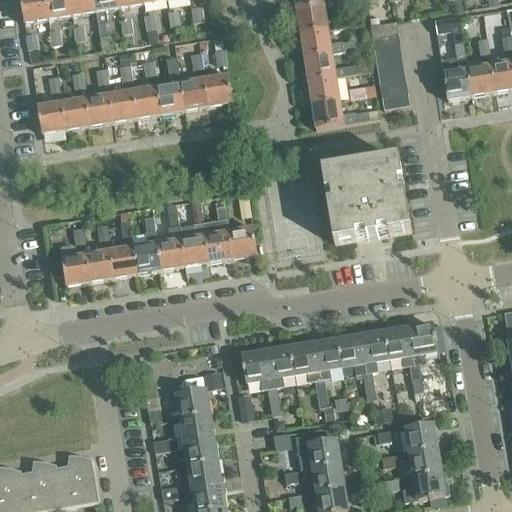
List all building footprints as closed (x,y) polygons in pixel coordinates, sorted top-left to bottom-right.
[(22,0),(21,0),(25,28),(49,24),(45,0),(22,0)] [(73,20),(69,0),(45,0),(49,24),(73,20)] [(97,16),(94,0),(69,0),(73,20),(97,16)] [(101,45),(111,43),(106,15),(121,12),(118,0),(94,0),(97,16),(101,45)] [(118,0),(121,12),(144,9),(142,0),(118,0)] [(142,0),(144,9),(168,5),(167,0),(142,0)] [(351,6),(349,0),(295,0),(298,15),(325,10),(351,6)] [(365,0),(367,8),(376,7),(375,0),(365,0)] [(488,0),(490,10),(500,8),(498,0),(488,0)] [(301,38),(329,34),(325,10),(298,15),(301,38)] [(207,26),(205,11),(193,13),(196,28),(207,26)] [(183,30),(181,14),(170,16),(172,32),(183,30)] [(150,46),(161,45),(157,18),(146,20),(150,46)] [(459,21),(436,25),(438,38),(453,35),(461,34),(459,21)] [(354,30),(353,22),(340,24),(341,32),(354,30)] [(135,37),(133,23),(122,25),(125,39),(135,37)] [(397,26),(371,30),(373,42),(399,38),(397,26)] [(88,45),(86,30),(75,32),(77,47),(88,45)] [(500,41),(503,56),(511,54),(511,47),(511,39),(509,40),(508,32),(500,33),(501,41),(500,41)] [(331,47),(329,34),(301,38),(305,62),(333,57),(358,53),(357,45),(344,47),(343,46),(331,47)] [(461,34),(453,35),(455,49),(464,48),(461,34)] [(65,50),(63,35),(51,37),(54,52),(65,50)] [(40,53),(37,38),(27,40),(29,54),(40,53)] [(375,54),(401,50),(399,38),(373,42),(375,54)] [(489,57),(486,43),(476,45),(479,59),(489,57)] [(468,73),(465,48),(464,48),(455,49),(458,62),(442,65),(443,77),(446,96),(448,104),(472,100),(468,73)] [(377,66),(403,62),(401,50),(375,54),(377,66)] [(216,56),(218,70),(227,68),(225,55),(216,56)] [(128,57),(119,58),(120,70),(129,69),(128,57)] [(361,68),(335,72),(333,57),(305,62),(309,85),(337,81),(362,77),(361,68)] [(203,72),(201,59),(191,60),(194,74),(203,72)] [(379,78),(405,74),(403,62),(377,66),(379,78)] [(179,76),(177,63),(167,64),(169,78),(179,76)] [(155,79),(153,65),(141,67),(144,81),(155,79)] [(511,93),(511,65),(491,69),(496,96),(511,93)] [(132,84),(129,69),(120,70),(118,71),(120,85),(132,84)] [(496,96),(491,69),(468,73),(472,100),(496,96)] [(108,88),(106,74),(95,76),(97,90),(108,88)] [(405,74),(379,78),(381,90),(406,86),(405,74)] [(84,91),(82,77),(70,79),(73,93),(84,91)] [(370,77),(351,79),(352,90),(371,88),(370,77)] [(443,77),(434,78),(437,98),(446,96),(443,77)] [(234,108),(230,80),(205,84),(209,112),(234,108)] [(61,97),(58,81),(46,83),(49,99),(61,97)] [(313,109),(341,105),(337,81),(309,85),(313,109)] [(181,88),(186,116),(209,112),(205,84),(181,88)] [(406,86),(381,90),(382,102),(408,97),(406,86)] [(157,92),(162,120),(186,116),(181,88),(157,92)] [(376,99),(375,91),(352,95),(353,103),(376,99)] [(134,96),(138,124),(162,120),(157,92),(134,96)] [(138,124),(134,96),(110,100),(115,127),(138,124)] [(385,114),(410,110),(408,97),(382,102),(385,114)] [(115,127),(110,100),(86,104),(91,131),(115,127)] [(91,131),(86,104),(63,107),(67,135),(91,131)] [(355,117),(343,119),(341,105),(313,109),(317,133),(345,129),(345,128),(370,124),(368,116),(355,118),(355,117)] [(38,111),(43,139),(67,135),(63,107),(38,111)] [(393,238),(412,235),(405,195),(401,196),(399,186),(404,185),(400,163),(323,175),(327,198),(332,197),(333,207),(328,208),(335,247),(353,244),(357,244),(356,239),(367,237),(368,242),(379,240),(378,235),(389,234),(390,238),(393,238)] [(252,221),(248,197),(237,198),(241,223),(252,221)] [(195,228),(203,227),(200,204),(191,206),(195,228)] [(176,208),(166,210),(171,245),(158,247),(163,275),(186,272),(182,243),(176,208)] [(204,229),(210,268),(234,264),(229,235),(225,211),(216,212),(219,227),(204,229)] [(109,245),(106,229),(96,231),(98,246),(109,245)] [(195,241),(182,243),(186,272),(210,268),(204,229),(193,231),(195,241)] [(258,260),(253,231),(229,235),(234,264),(258,260)] [(82,233),(72,235),(74,249),(84,247),(82,233)] [(134,251),(139,279),(163,275),(158,247),(134,251)] [(61,251),(67,291),(91,287),(87,258),(77,260),(76,253),(71,250),(61,251)] [(111,255),(115,283),(139,279),(134,251),(111,255)] [(87,258),(91,287),(115,283),(111,255),(87,258)] [(425,358),(438,356),(436,345),(438,344),(437,340),(435,340),(434,329),(411,333),(416,369),(410,370),(413,384),(422,383),(419,368),(427,367),(425,358)] [(401,362),(403,371),(410,370),(416,369),(411,333),(398,335),(398,337),(388,339),(392,363),(401,362)] [(378,375),(377,366),(392,363),(388,339),(387,339),(386,337),(385,337),(385,339),(374,341),(374,339),(365,340),(370,377),(363,378),(365,391),(375,390),(372,376),(378,375)] [(355,370),(356,379),(363,378),(370,377),(365,340),(350,343),(351,345),(341,347),(344,371),(355,370)] [(339,347),(339,345),(338,345),(338,347),(327,349),(326,347),(316,348),(321,383),(332,381),(331,373),(344,371),(341,347),(339,347)] [(303,351),(303,353),(292,355),(296,379),(308,377),(309,385),(321,383),(316,348),(303,351)] [(284,391),(283,381),(296,379),(292,355),(292,352),(290,353),(291,355),(279,357),(279,354),(268,356),(274,393),(268,393),(271,407),(280,405),(278,392),(284,391)] [(260,385),(262,394),(268,393),(274,393),(268,356),(255,358),(256,361),(245,362),(244,360),(243,360),(245,372),(243,372),(244,376),(245,376),(247,387),(260,385)] [(222,380),(205,383),(207,394),(224,392),(222,380)] [(415,397),(424,395),(422,383),(413,384),(415,397)] [(325,384),(316,385),(318,399),(327,398),(325,384)] [(157,385),(145,387),(147,404),(160,402),(157,385)] [(368,405),(377,403),(375,390),(365,391),(368,405)] [(206,394),(177,399),(181,423),(208,419),(206,406),(208,406),(206,394)] [(68,398),(69,426),(93,425),(92,397),(68,398)] [(320,411),(329,410),(327,398),(318,399),(320,411)] [(147,404),(149,415),(161,413),(160,402),(147,404)] [(273,420),(282,419),(280,405),(271,407),(273,420)] [(333,411),(325,412),(327,423),(327,424),(335,423),(335,422),(333,411)] [(392,411),(375,413),(377,427),(394,425),(392,411)] [(413,415),(400,417),(401,425),(414,423),(413,416),(413,415)] [(254,416),(242,418),(243,426),(255,424),(254,416)] [(212,430),(210,431),(208,419),(181,423),(185,447),(214,442),(212,430)] [(285,423),(274,425),(276,435),(287,433),(285,423)] [(434,428),(407,433),(411,457),(435,453),(434,441),(436,441),(434,428)] [(322,433),(323,443),(336,440),(334,431),(322,433)] [(390,435),(378,437),(380,448),(392,446),(390,435)] [(180,453),(179,442),(166,444),(168,456),(180,453)] [(214,454),(216,454),(214,442),(185,447),(189,470),(216,466),(214,454)] [(154,446),(156,458),(168,456),(166,444),(154,446)] [(337,444),(310,449),(314,473),(339,469),(339,468),(337,457),(339,457),(337,444)] [(437,452),(435,453),(411,457),(415,481),(441,476),(437,452)] [(0,511),(80,511),(100,509),(93,465),(92,464),(86,462),(83,461),(81,461),(75,460),(69,460),(69,462),(68,470),(57,472),(57,471),(57,470),(54,469),(51,468),(48,467),(42,466),(37,466),(34,466),(34,467),(34,468),(32,476),(22,478),(21,477),(22,476),(18,475),(15,474),(12,473),(7,472),(4,472),(0,472),(0,511)] [(382,462),(384,472),(396,471),(394,460),(382,462)] [(185,484),(186,489),(187,495),(222,489),(220,478),(217,478),(216,466),(189,470),(191,483),(185,484)] [(341,468),(339,468),(339,469),(314,473),(318,497),(342,493),(342,492),(341,480),(343,480),(341,468)] [(285,478),(287,488),(299,486),(297,476),(285,478)] [(434,503),(445,501),(441,476),(415,481),(418,505),(430,503),(430,505),(435,504),(434,503)] [(386,485),(388,496),(399,494),(398,483),(386,485)] [(188,506),(195,505),(195,511),(223,511),(222,502),(224,501),(222,489),(187,495),(186,489),(174,491),(176,503),(188,501),(188,506)] [(162,493),(164,505),(176,503),(174,491),(162,493)] [(347,511),(344,491),(342,492),(342,493),(318,497),(320,511),(347,511)] [(289,502),(291,511),(303,510),(301,500),(289,502)]
